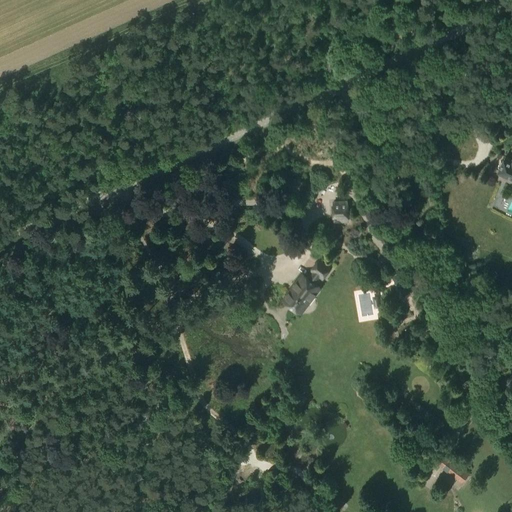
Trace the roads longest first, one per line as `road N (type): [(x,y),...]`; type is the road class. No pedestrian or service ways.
road 1 (unclassified): [(0,244),(511,6)]
road 2 (track): [(198,0),(0,88)]
